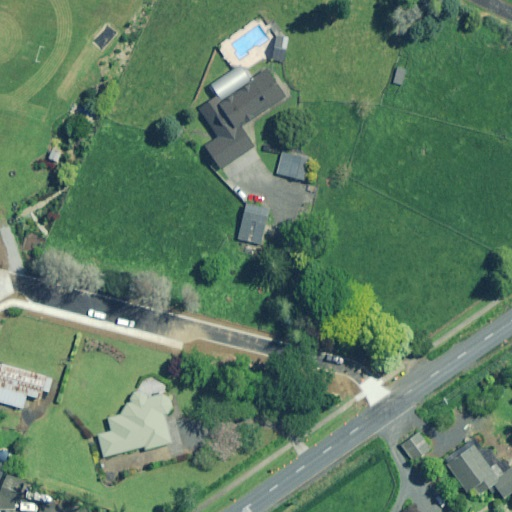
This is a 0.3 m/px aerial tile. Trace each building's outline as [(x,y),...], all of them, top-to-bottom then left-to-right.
[(286,98),(267,70),(251,80),(241,65),(211,85),(219,97),(200,109),(218,138),(205,146),(221,170),(254,148),(240,127),(286,98)] [(309,160),(282,153),(277,174),(303,180),(309,160)] [(272,210),(246,205),(239,240),(265,245),(272,210)] [(52,378),(0,364),(0,402),(23,408),(26,395),(41,399),(43,391),(49,392),(52,378)] [(163,396),(162,396),(148,400),(146,393),(131,396),(133,404),(128,405),(122,416),(109,419),(112,432),(99,436),(104,457),(144,446),(145,450),(170,444),(162,414),(167,413),(168,412),(169,412),(169,411),(169,410),(170,410),(170,409),(171,408),(171,407),(171,406),(171,405),(170,399),(169,399),(168,398),(167,398),(166,397),(165,397),(164,397),(163,396)] [(431,448),(419,432),(401,446),(413,461),(431,448)] [(502,461),(499,463),(488,447),(480,453),(472,442),(445,461),(472,500),(493,485),(505,499),(511,493),(511,468),(509,471),(502,461)] [(24,482),(6,475),(0,490),(0,505),(14,511),(24,482)]
